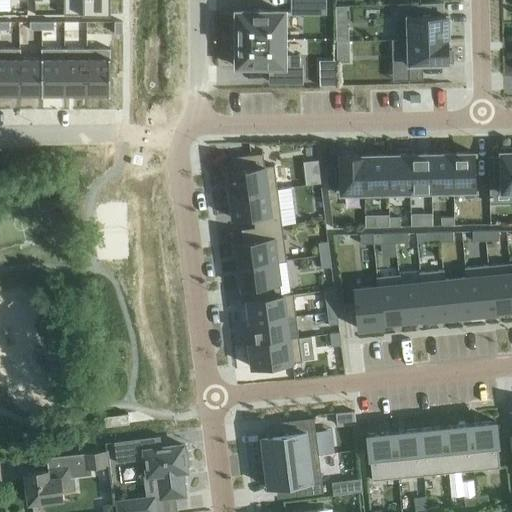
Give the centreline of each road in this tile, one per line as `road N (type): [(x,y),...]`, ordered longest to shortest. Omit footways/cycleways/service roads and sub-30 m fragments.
road 1 (residential): [(511,366),(209,399)]
road 2 (residential): [(197,125),(482,118)]
road 3 (residential): [(197,125),(180,145),(209,399)]
road 4 (residential): [(197,0),(197,125)]
